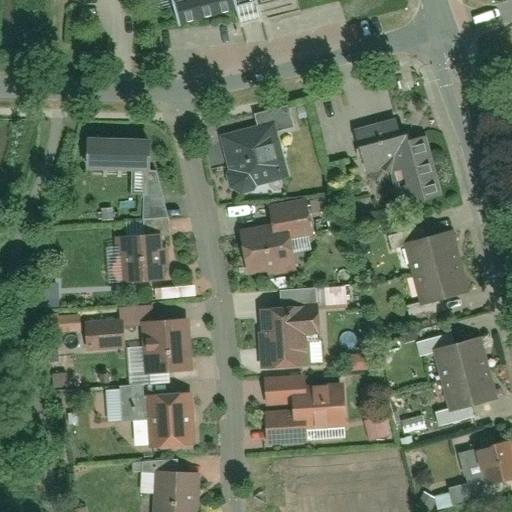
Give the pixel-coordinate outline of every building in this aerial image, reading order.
[(229,177),(287,166),(278,119),(293,116),(288,92),(249,99),(253,116),(219,122),(229,177)] [(388,192),(433,183),(420,115),(394,120),(392,107),(346,116),(354,156),(379,151),(388,192)] [(84,168),(150,173),(152,140),(86,135),(84,168)] [(286,226),(307,222),(298,182),(265,189),(269,209),(232,217),(243,272),(293,261),(286,226)] [(393,292),(397,307),(434,296),(431,283),(457,276),(441,215),(416,222),(413,213),(376,223),(381,241),(400,236),(413,287),(393,292)] [(116,270),(166,268),(164,216),(114,218),(116,270)] [(254,304),(258,357),(315,352),(309,283),(272,286),(273,303),(254,304)] [(126,361),(186,357),(195,356),(191,305),(161,307),(160,295),(40,303),(42,326),(76,324),(77,348),(125,344),(126,361)] [(419,397),(425,416),(464,404),(460,389),(480,383),(464,328),(447,333),(442,317),(397,330),(402,347),(419,341),(435,392),(419,397)] [(258,397),(263,438),(306,432),(304,417),(343,412),(337,369),(300,374),(298,363),(262,368),(266,396),(258,397)] [(131,428),(183,424),(179,381),(143,384),(142,370),(114,373),(117,407),(129,406),(131,428)] [(446,484),(511,463),(496,418),(445,434),(455,467),(442,471),(446,484)] [(371,438),(394,436),(392,419),(370,420),(371,438)] [(193,511),(197,458),(143,454),(139,511),(193,511)] [(504,511),(511,509),(511,485),(480,496),(484,511),(504,511)]
